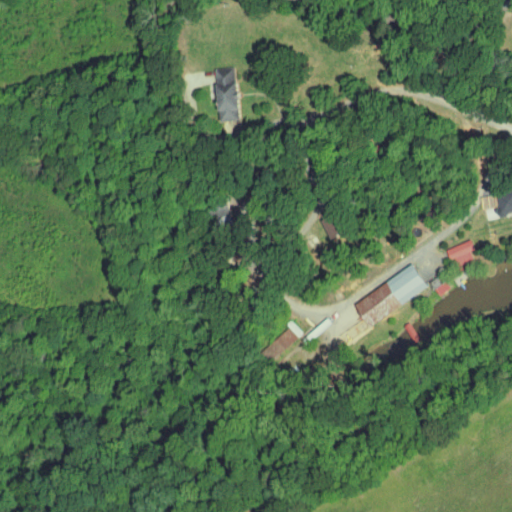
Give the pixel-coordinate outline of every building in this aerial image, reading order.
[(216,67),(222,120),(242,117),(236,65),(216,67)] [(511,189),(498,192),(501,213),(511,211),(511,189)] [(323,219),(335,240),(354,229),(342,208),(323,219)] [(475,248),(472,238),(449,246),(458,271),(476,265),(470,250),(475,248)] [(430,285),(416,263),(356,302),(371,325),(430,285)]
